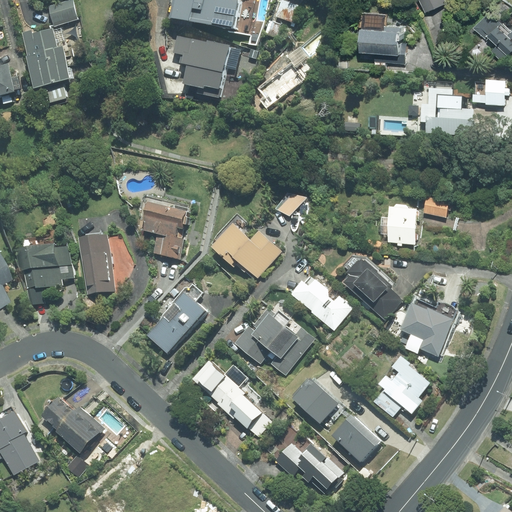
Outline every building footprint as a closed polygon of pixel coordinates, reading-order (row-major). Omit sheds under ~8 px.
[(74,0),(61,0),(48,3),(53,24),(79,18),(74,0)] [(178,35),(218,65),(231,49),(230,48),(241,34),(226,23),(231,16),(220,7),(222,4),(216,0),(208,0),(203,6),(210,11),(200,25),(191,18),(178,35)] [(301,5),(284,0),(282,0),(277,17),(296,23),(301,5)] [(421,0),(427,11),(448,2),(446,0),(421,0)] [(511,13),(504,21),(492,9),(475,26),(488,39),(492,36),(499,44),(493,50),(503,60),(510,54),(510,55),(511,52),(511,13)] [(279,39),(284,26),(275,23),(271,36),(279,39)] [(377,60),(407,63),(409,42),(404,42),(405,25),(389,24),(388,28),(366,26),(364,50),(377,51),(377,60)] [(59,48),(54,29),(37,33),(36,30),(23,33),(29,56),(28,56),(37,91),(39,90),(40,92),(48,90),(52,103),(68,99),(65,86),(72,84),(72,81),(74,81),(65,46),(59,48)] [(258,100),(268,113),(323,70),(310,54),(297,64),(294,59),(256,88),(262,97),(258,100)] [(0,98),(18,94),(11,65),(0,67),(0,98)] [(490,82),(489,106),(506,107),(508,83),(490,82)] [(430,135),(475,137),(476,111),(467,110),(468,98),(456,97),(456,91),(432,89),(431,106),(425,105),(424,123),(430,123),(430,135)] [(290,216),(307,198),(294,186),(277,204),(290,216)] [(424,214),(447,219),(451,203),(428,198),(424,214)] [(190,214),(152,204),(147,224),(149,224),(146,233),(160,237),(156,254),(181,261),(186,240),(183,239),(185,231),(186,231),(190,214)] [(412,211),(409,208),(400,207),(396,210),(392,209),(389,244),(416,246),(419,212),(412,211)] [(284,253),(262,233),(254,242),(236,225),(214,250),(236,269),(238,267),(246,274),(249,271),(259,280),(284,253)] [(118,293),(111,237),(83,240),(89,296),(118,293)] [(77,279),(73,248),(60,250),(59,247),(20,252),(23,274),(27,273),(30,292),(31,292),(33,307),(48,305),(46,290),(66,288),(65,281),(77,279)] [(346,284),(386,321),(405,300),(392,289),(394,287),(365,260),(363,263),(361,262),(349,275),(352,277),(346,284)] [(336,332),(355,308),(341,297),(335,303),(330,298),(329,290),(317,281),(311,289),(304,283),(294,296),(314,312),(313,314),(336,332)] [(170,356),(210,314),(189,294),(178,306),(179,307),(150,337),(170,356)] [(458,322),(432,310),(431,312),(415,305),(403,331),(414,336),(408,349),(421,355),(423,350),(441,358),(458,322)] [(288,376),(317,340),(303,328),(298,335),(289,328),(291,325),(270,309),(255,327),(259,330),(257,332),(251,327),(237,344),(262,365),(273,351),(280,357),(273,365),(288,376)] [(401,329),(390,318),(383,326),(394,336),(401,329)] [(387,393),(415,416),(426,403),(421,399),(433,384),(412,368),(414,365),(405,358),(382,387),(388,392),(387,393)] [(261,438),(275,422),(246,396),(249,394),(213,361),(196,381),(221,404),(220,405),(236,420),(238,418),(251,430),(252,430),(261,438)] [(314,383),(311,380),(295,398),(298,400),(297,401),(324,426),(342,407),(315,382),(314,383)] [(395,419),(404,408),(385,393),(376,404),(395,419)] [(80,411),(65,397),(47,417),(62,431),(61,433),(85,454),(107,430),(83,408),(80,411)] [(0,418),(0,445),(16,474),(42,460),(26,432),(30,430),(18,409),(0,418)] [(380,448),(351,422),(336,439),(365,465),(380,448)] [(305,454),(295,445),(279,462),(296,477),(304,469),(309,475),(306,478),(312,484),(314,483),(327,495),(336,486),(338,489),(345,481),(343,479),(347,474),(314,444),(305,454)] [(141,496),(146,490),(141,481),(149,473),(142,467),(146,464),(128,448),(111,467),(123,488),(117,495),(107,476),(85,487),(98,511),(126,511),(133,505),(137,509),(145,500),(141,496)] [(80,478),(91,465),(79,455),(68,467),(80,478)] [(372,475),(366,469),(362,473),(368,479),(372,475)]
